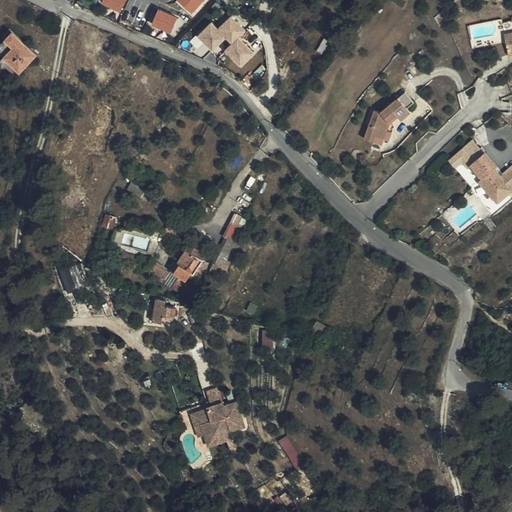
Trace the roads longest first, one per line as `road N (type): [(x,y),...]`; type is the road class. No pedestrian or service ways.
road 1 (unclassified): [(359,218),(219,74),(43,0)]
road 2 (track): [(70,11),(20,245),(28,326)]
road 3 (unclassified): [(511,393),(457,377),(465,293),(359,218)]
road 4 (residential): [(359,218),(481,103)]
road 5 (track): [(467,511),(444,426),(457,377)]
